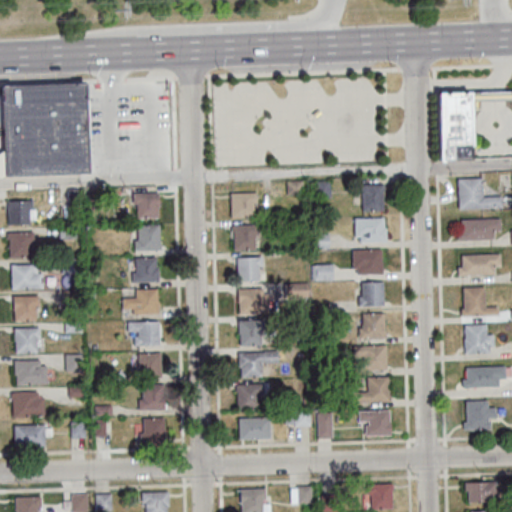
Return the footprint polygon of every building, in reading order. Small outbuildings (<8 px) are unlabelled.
[(0,85),(0,177),(85,173),(81,83),(0,85)] [(472,158),(470,98),(511,96),(511,88),(437,91),(440,159),(472,158)] [(456,176),(457,207),(500,206),(500,194),(482,194),(478,175),(456,176)] [(285,178),(286,198),(303,198),(303,178),(285,178)] [(315,196),(330,196),(330,180),(315,180),(315,196)] [(382,183),(360,183),(360,209),(382,209),(382,183)] [(66,188),(74,188),(75,215),(67,215),(66,188)] [(255,191),(230,191),(230,215),(254,216),(255,191)] [(134,217),(133,203),(130,203),(130,193),(154,193),(155,217),(134,217)] [(5,224),(4,200),(29,199),(29,208),(31,208),(32,218),(25,219),(26,224),(5,224)] [(354,216),(354,240),(385,240),(385,216),(354,216)] [(500,216),(460,218),(460,224),(456,224),(456,239),(495,237),(495,228),(500,228),(500,216)] [(232,223),(232,248),(255,248),(255,223),(232,223)] [(131,250),(131,240),(135,240),(134,225),(156,224),(157,249),(131,250)] [(72,226),(73,237),(57,238),(56,226),(72,226)] [(30,231),(30,241),(26,241),(26,256),(7,256),(6,232),(30,231)] [(327,232),(307,232),(307,246),(328,247),(327,232)] [(352,273),(381,273),(381,248),(352,248),(352,273)] [(457,273),(493,272),(493,263),(499,263),(499,251),(460,253),(460,264),(457,265),(457,273)] [(236,279),(257,279),(257,264),(260,264),(260,255),(236,255),(236,279)] [(155,281),(129,282),(129,272),(132,272),(132,258),(152,257),(152,267),(155,267),(155,281)] [(59,258),(74,258),(75,272),(59,273),(59,258)] [(311,263),(311,279),(332,279),(332,263),(311,263)] [(8,265),(33,264),(34,273),(38,273),(39,287),(9,288),(8,265)] [(283,280),(283,298),(307,297),(307,280),(283,280)] [(382,304),(382,281),(357,281),(357,304),(382,304)] [(483,285),(461,285),(461,314),(498,314),(497,304),(483,305),(483,285)] [(237,312),(267,312),(267,288),(237,288),(237,312)] [(130,314),(130,308),(119,309),(119,298),(133,298),(132,289),(153,289),(154,301),(155,301),(155,313),(130,314)] [(60,290),(75,290),(76,304),(60,304),(60,290)] [(11,296),(34,295),(35,305),(31,305),(32,319),(12,320),(11,296)] [(358,336),(383,336),(383,312),(358,312),(358,336)] [(155,344),(131,345),(131,336),(135,336),(134,330),(125,331),(124,322),(154,321),(155,344)] [(261,321),(238,321),(238,344),(261,344),(261,321)] [(78,322),(78,331),(62,332),(61,322),(78,322)] [(463,353),(492,352),(492,332),(485,332),(485,322),(463,322),(463,353)] [(35,327),(36,336),(32,337),(32,351),(12,352),(11,328),(35,327)] [(314,333),(315,342),(322,342),(321,333),(314,333)] [(385,344),(353,344),(353,355),(363,355),(363,368),(385,368),(385,344)] [(261,376),(261,362),(277,362),(277,351),(237,351),(237,376),(261,376)] [(132,377),(132,369),(136,369),(135,353),(157,352),(158,377),(132,377)] [(62,354),(79,354),(79,369),(63,370),(62,354)] [(13,383),(13,374),(11,374),(11,361),(36,360),(36,366),(43,365),(43,382),(13,383)] [(298,364),(298,372),(306,372),(306,364),(298,364)] [(465,375),(462,375),(462,386),(497,386),(497,375),(504,375),(504,365),(465,365),(465,375)] [(388,376),(366,376),(366,391),(352,391),(352,400),(388,400),(388,376)] [(236,407),(262,407),(262,383),(236,383),(236,407)] [(160,408),(136,409),(136,399),(140,399),(139,385),(160,384),(160,408)] [(79,385),(79,395),(66,395),(66,386),(79,385)] [(10,392),(33,391),(33,397),(40,397),(40,415),(11,416),(10,392)] [(487,404),(487,399),(464,399),(463,428),(488,428),(488,417),(494,417),(494,405),(487,404)] [(92,414),(92,405),(108,404),(108,414),(92,414)] [(316,437),(331,437),(331,408),(316,408),(316,437)] [(286,424),(310,424),(310,409),(286,409),(286,424)] [(358,409),(358,424),(362,424),(362,434),(389,434),(389,409),(358,409)] [(269,417),(238,417),(238,438),(269,438),(269,417)] [(137,443),(137,433),(140,433),(139,419),(160,418),(161,436),(163,436),(163,442),(137,443)] [(92,435),(92,419),(102,419),(103,435),(92,435)] [(68,437),(67,420),(81,420),(81,436),(68,437)] [(11,446),(10,425),(40,424),(40,428),(48,428),(48,435),(41,435),(41,445),(11,446)] [(464,501),(494,501),(494,481),(464,481),(464,501)] [(388,508),(368,509),(367,494),(364,494),(364,484),(389,484),(390,489),(388,489),(388,508)] [(309,503),(295,503),(294,486),(308,486),(309,503)] [(258,511),(238,511),(238,502),(237,489),(262,489),(262,499),(258,499),(258,511)] [(139,492),(164,491),(165,505),(163,505),(163,511),(142,511),(142,502),(139,502),(139,492)] [(84,510),(69,511),(68,493),(83,493),(84,510)] [(93,511),(93,494),(108,494),(108,511),(93,511)] [(319,494),(333,494),(334,510),(319,511),(319,494)] [(37,496),(37,507),(33,507),(33,511),(13,511),(13,509),(12,509),(12,497),(37,496)]
